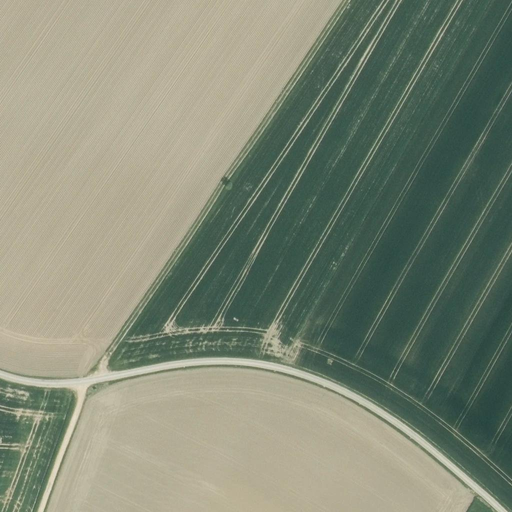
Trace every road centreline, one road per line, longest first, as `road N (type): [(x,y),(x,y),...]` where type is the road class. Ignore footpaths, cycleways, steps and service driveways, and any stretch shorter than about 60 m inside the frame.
road 1 (residential): [(498,511),(410,431),(350,395),(279,367),(157,366),(61,382),(0,372)]
road 2 (track): [(90,380),(43,511)]
